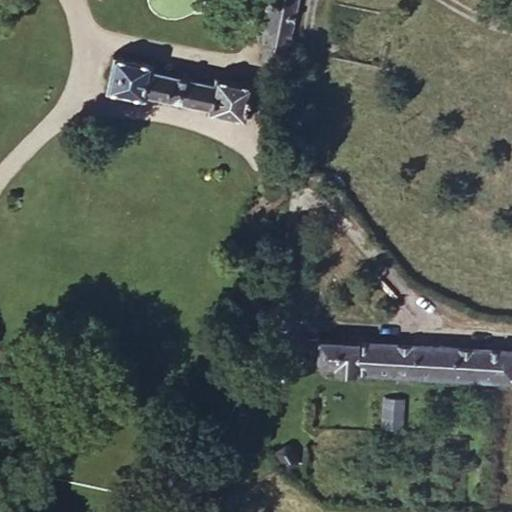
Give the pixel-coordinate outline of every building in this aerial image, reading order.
[(282,67),(285,68),(284,62),(293,0),(271,0),(262,60),(267,62),(282,67)] [(278,78),(282,67),(267,62),(263,73),(278,78)] [(153,79),(115,71),(105,112),(149,122),(151,116),(209,130),(208,133),(243,141),(252,100),(221,92),(217,100),(152,85),(153,79)] [(511,393),(511,367),(320,351),(318,374),(341,376),(342,382),(511,393)] [(402,428),(403,396),(382,395),(381,427),(402,428)]
